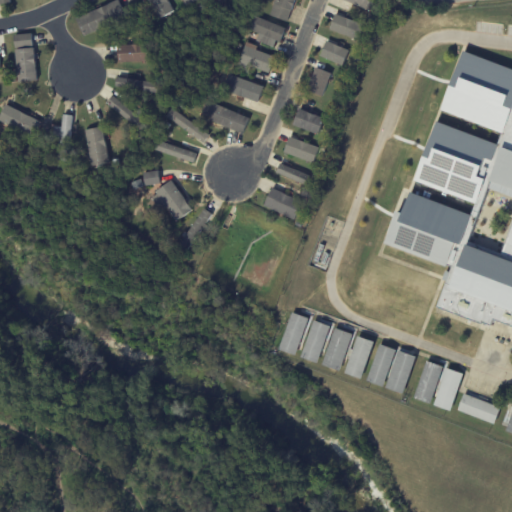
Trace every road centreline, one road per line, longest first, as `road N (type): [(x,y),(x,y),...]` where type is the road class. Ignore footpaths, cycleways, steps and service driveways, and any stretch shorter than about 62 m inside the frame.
road 1 (residential): [(511,43),(443,37),(416,52),(329,278),(336,305),(351,318),(511,375)]
road 2 (residential): [(320,0),(265,151),(250,172),(227,176)]
